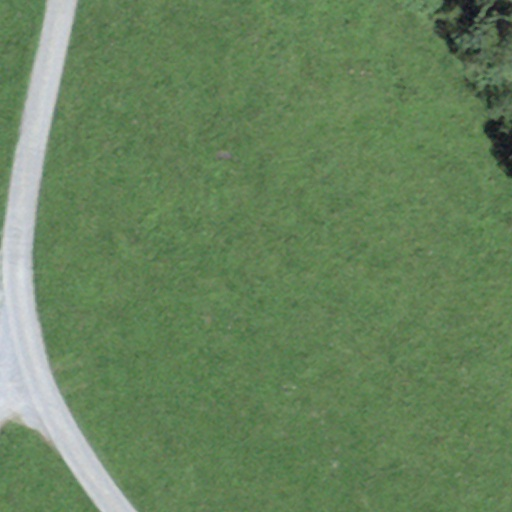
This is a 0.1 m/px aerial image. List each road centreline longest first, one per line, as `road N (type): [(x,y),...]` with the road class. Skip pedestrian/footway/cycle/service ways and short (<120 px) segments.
road 1 (track): [(60,0),(29,140),(6,323)]
road 2 (track): [(6,323),(43,408),(115,511)]
